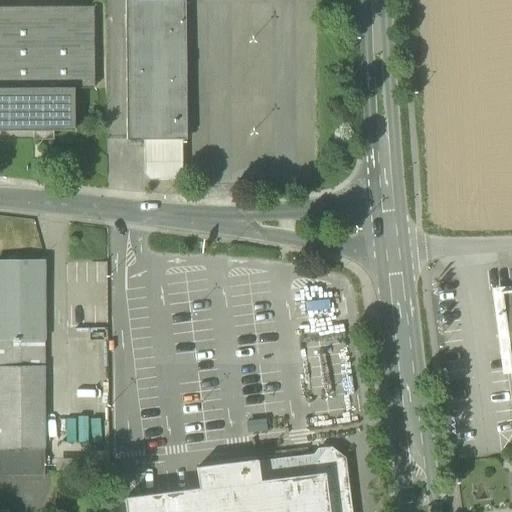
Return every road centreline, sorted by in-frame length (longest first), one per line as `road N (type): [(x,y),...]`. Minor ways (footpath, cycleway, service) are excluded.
road 1 (residential): [(387,239),(0,197)]
road 2 (tertiary): [(387,239),(421,511)]
road 3 (tertiary): [(387,239),(373,0)]
road 4 (unclassified): [(387,239),(511,243)]
